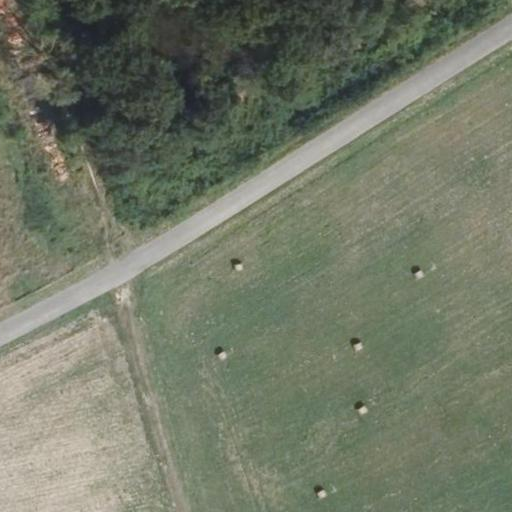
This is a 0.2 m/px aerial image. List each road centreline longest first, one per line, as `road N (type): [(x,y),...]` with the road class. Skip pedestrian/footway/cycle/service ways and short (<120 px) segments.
road 1 (tertiary): [(511,27),(118,274),(0,333)]
road 2 (track): [(43,0),(91,198),(186,511)]
